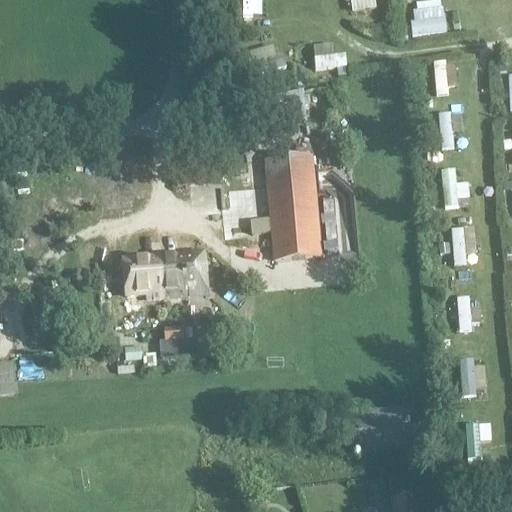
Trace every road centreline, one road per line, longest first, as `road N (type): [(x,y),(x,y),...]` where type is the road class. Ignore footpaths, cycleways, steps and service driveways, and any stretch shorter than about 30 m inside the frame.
road 1 (unclassified): [(0,144),(159,118),(181,86),(183,0)]
road 2 (unknown): [(429,52),(369,52),(348,31),(335,0)]
